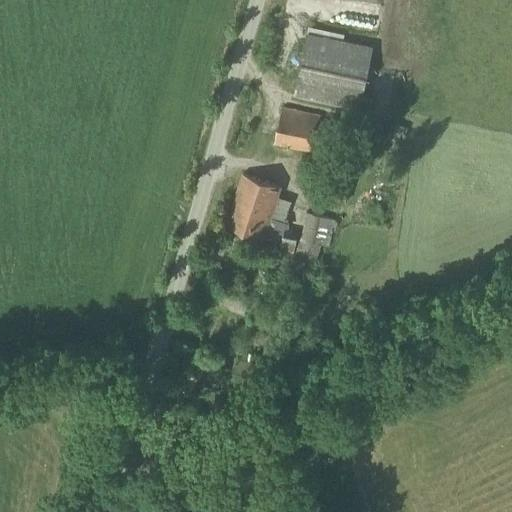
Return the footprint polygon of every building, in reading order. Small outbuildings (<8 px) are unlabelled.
[(344,0),(339,21),(381,31),(386,9),(348,0),(344,0)] [(359,108),(373,47),(307,33),(294,95),(359,108)] [(313,152),(321,115),(282,107),(274,145),(313,152)] [(344,204),(361,145),(365,130),(341,123),(329,165),(300,157),(299,161),(292,184),(300,186),(320,193),(319,197),(344,204)] [(284,229),(283,222),(290,201),(277,197),(280,187),(243,174),(225,226),(263,238),(266,228),(283,234),(282,241),(279,253),(292,256),(295,243),(297,232),(284,229)] [(328,246),(334,220),(306,212),(293,261),(312,266),(317,250),(320,244),(328,246)] [(261,290),(266,274),(247,267),(242,283),(261,290)] [(219,289),(214,304),(244,315),(249,300),(219,289)] [(262,387),(267,371),(258,368),(261,358),(240,351),(232,378),(262,387)]
